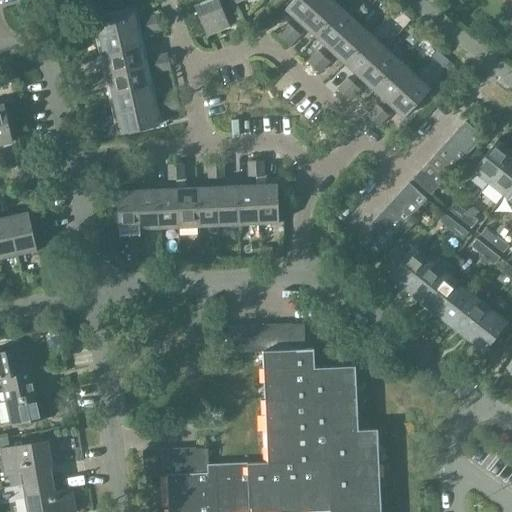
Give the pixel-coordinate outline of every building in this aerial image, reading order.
[(218,0),(207,0),(195,5),(207,36),(229,27),(218,0)] [(301,24),(322,0),(294,0),(285,10),(301,24)] [(315,37),(342,8),(332,0),(322,0),(301,24),(315,37)] [(95,16),(99,37),(137,28),(133,8),(95,16)] [(324,57),(330,50),(356,22),(342,8),(315,37),(322,43),(316,50),(318,52),(308,63),(314,68),(324,57)] [(144,18),(145,26),(160,23),(159,15),(144,18)] [(330,50),(345,64),(371,35),(356,22),(330,50)] [(160,23),(145,26),(147,34),(162,30),(160,23)] [(279,36),(285,41),(294,30),(289,25),(279,36)] [(99,37),(104,56),(141,48),(137,28),(99,37)] [(294,30),(285,41),(290,46),(300,35),(294,30)] [(345,64),(359,77),(386,48),(371,35),(345,64)] [(104,56),(108,75),(146,67),(141,48),(104,56)] [(359,77),(374,91),(401,62),(386,48),(359,77)] [(152,57),(154,64),(169,61),(167,54),(152,57)] [(330,62),(324,57),(314,68),(320,73),(330,62)] [(169,61),(154,64),(156,73),(171,69),(169,61)] [(374,91),(389,104),(415,75),(401,62),(374,91)] [(108,75),(112,95),(150,86),(146,67),(108,75)] [(415,75),(389,104),(404,118),(431,89),(415,75)] [(338,90),(344,95),(354,84),(348,79),(338,90)] [(354,84),(344,95),(349,100),(359,89),(354,84)] [(112,95),(117,114),(154,106),(150,86),(112,95)] [(161,96),(163,103),(178,100),(176,93),(161,96)] [(178,100),(163,103),(165,112),(179,108),(178,100)] [(4,105),(0,105),(0,145),(13,142),(4,105)] [(367,116),(374,122),(384,111),(377,105),(367,116)] [(154,106),(117,114),(121,135),(159,126),(154,106)] [(384,111),(374,122),(379,127),(389,116),(384,111)] [(89,120),(80,122),(82,135),(92,133),(89,120)] [(465,122),(457,131),(475,147),(483,138),(465,122)] [(457,131),(450,139),(467,155),(475,147),(457,131)] [(450,139),(442,147),(460,163),(467,155),(450,139)] [(489,184),(511,155),(511,152),(497,141),(485,156),(477,150),(458,173),(467,181),(474,173),(489,184)] [(442,147),(435,155),(453,171),(460,163),(442,147)] [(435,155),(427,164),(445,180),(453,171),(435,155)] [(504,197),(511,187),(511,155),(489,184),(504,197)] [(264,161),(256,162),(257,177),(264,176),(264,161)] [(257,177),(256,162),(248,162),(249,177),(257,177)] [(217,178),(216,163),(208,164),(209,179),(217,178)] [(224,163),(216,163),(217,178),(225,178),(224,163)] [(427,164),(420,172),(438,188),(445,180),(427,164)] [(178,180),(177,165),(168,165),(169,180),(178,180)] [(184,165),(177,165),(178,180),(185,180),(184,165)] [(144,166),(136,167),(137,182),(145,181),(144,166)] [(137,182),(136,167),(129,167),(129,182),(137,182)] [(438,188),(420,172),(413,179),(431,195),(438,188)] [(409,184),(401,192),(419,209),(427,200),(409,184)] [(257,185),(237,186),(238,225),(258,224),(257,185)] [(277,185),(257,185),(258,224),(279,223),(277,185)] [(237,186),(217,187),(219,226),(238,225),(237,186)] [(217,187),(197,188),(199,227),(219,226),(217,187)] [(197,188),(177,189),(179,228),(199,227),(197,188)] [(177,189),(157,190),(159,228),(179,228),(177,189)] [(157,190),(137,191),(139,229),(159,228),(157,190)] [(139,229),(137,191),(117,192),(118,230),(139,229)] [(11,192),(4,193),(6,208),(14,206),(11,192)] [(401,192),(393,200),(411,217),(419,209),(401,192)] [(393,200),(386,209),(403,225),(411,217),(393,200)] [(449,210),(460,219),(466,212),(455,203),(449,210)] [(386,209),(378,217),(396,233),(403,225),(386,209)] [(466,212),(460,219),(472,229),(478,221),(466,212)] [(29,213),(8,217),(17,255),(37,250),(29,213)] [(440,222),(451,231),(456,223),(445,215),(440,222)] [(8,217),(0,218),(0,258),(17,255),(8,217)] [(378,217),(371,225),(388,241),(396,233),(378,217)] [(456,223),(451,231),(463,240),(469,233),(456,223)] [(371,225),(363,233),(381,249),(388,241),(371,225)] [(481,235),(491,244),(497,237),(486,228),(481,235)] [(381,249),(363,233),(357,240),(374,257),(381,249)] [(497,237),(491,244),(503,253),(509,246),(497,237)] [(471,247),(482,255),(488,248),(477,239),(471,247)] [(446,240),(441,246),(445,249),(449,243),(446,240)] [(389,277),(405,290),(429,260),(413,247),(407,254),(397,247),(381,267),(390,275),(389,277)] [(272,248),(260,248),(260,257),(272,257),(272,248)] [(488,248),(482,255),(494,265),(500,258),(488,248)] [(405,290),(421,302),(451,263),(435,251),(429,260),(405,290)] [(421,302),(436,315),(460,284),(450,276),(457,268),(451,263),(421,302)] [(502,272),(511,279),(511,267),(508,265),(502,272)] [(436,315),(452,327),(476,297),(460,284),(436,315)] [(452,327),(467,339),(491,309),(476,297),(452,327)] [(491,309),(467,339),(477,347),(475,349),(483,355),(494,347),(503,340),(497,335),(507,322),(491,309)] [(381,511),(377,429),(358,430),(355,366),(314,368),(314,349),(305,350),(304,325),(227,328),(228,353),(263,352),(268,462),(209,465),(208,449),(143,452),(144,477),(167,475),(168,511),(292,511),(313,511),(381,511)] [(0,378),(2,389),(33,383),(25,347),(0,353),(0,378)] [(33,383),(2,389),(10,425),(55,415),(49,391),(36,394),(33,383)] [(10,487),(24,485),(51,480),(48,467),(51,466),(46,442),(10,448),(8,438),(0,439),(0,450),(5,476),(8,476),(10,487)] [(51,480),(24,485),(27,496),(24,497),(26,511),(74,511),(71,490),(53,493),(51,480)]
